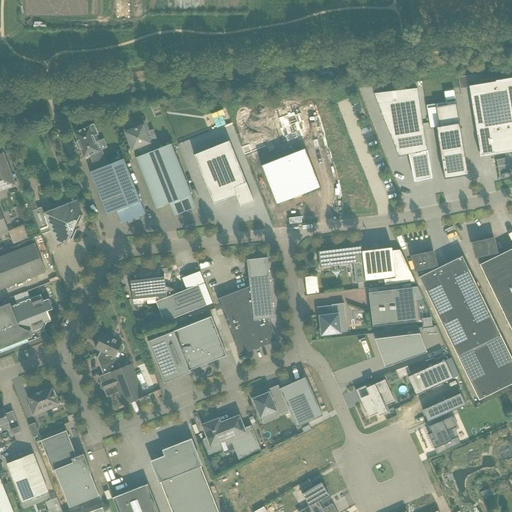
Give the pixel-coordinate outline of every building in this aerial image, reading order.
[(476,74),(467,75),(468,82),(477,80),(476,74)] [(511,78),(496,81),(469,86),(479,152),(480,157),(511,151),(511,78)] [(417,88),(373,93),(398,157),(408,155),(414,179),(431,175),(417,88)] [(445,102),(426,105),(427,110),(430,129),(436,128),(444,179),(467,175),(467,171),(456,102),(454,90),(444,92),(445,102)] [(294,112),(278,118),(282,128),(280,128),(284,138),(285,137),(287,142),(303,135),(301,130),(307,128),(300,113),(295,115),(294,112)] [(140,156),(135,158),(155,209),(169,204),(173,215),(195,207),(191,195),(171,144),(152,151),(149,143),(145,133),(149,132),(145,121),(134,125),(124,129),(126,133),(132,149),(137,148),(140,156)] [(87,128),(74,133),(84,157),(90,155),(92,162),(98,160),(101,168),(107,165),(101,150),(107,148),(104,139),(98,142),(95,143),(94,141),(93,137),(95,136),(92,126),(87,128)] [(241,206),(254,201),(230,140),(194,154),(214,203),(236,195),(241,206)] [(251,152),(248,145),(242,147),(241,147),(244,155),(251,152)] [(0,191),(15,185),(3,154),(0,147),(0,191)] [(261,166),(277,206),(320,188),(305,149),(261,166)] [(96,170),(90,172),(107,215),(117,211),(121,222),(144,213),(140,202),(123,159),(107,165),(101,168),(96,170)] [(72,240),(82,216),(80,215),(81,211),(77,200),(43,213),(41,207),(32,211),(41,235),(51,231),(57,246),(68,242),(69,238),(72,240)] [(0,235),(8,232),(0,211),(0,235)] [(479,265),(511,331),(511,330),(511,248),(497,256),(493,239),(473,244),(476,257),(477,257),(480,264),(479,265)] [(0,290),(46,272),(34,243),(0,256),(0,290)] [(318,252),(320,267),(348,263),(349,268),(353,267),(355,283),(369,282),(368,270),(365,271),(363,251),(361,251),(360,248),(348,249),(348,248),(318,252)] [(415,270),(417,270),(420,277),(419,277),(478,400),(511,383),(511,359),(462,257),(437,270),(435,266),(436,266),(433,252),(412,257),(415,270)] [(268,319),(274,318),(274,317),(268,267),(248,270),(250,286),(217,299),(239,356),(277,341),(268,319)] [(130,281),(130,282),(132,300),(155,297),(156,302),(164,322),(207,306),(198,285),(176,294),(175,293),(175,292),(174,291),(173,290),(172,289),(171,288),(170,288),(169,288),(167,287),(165,288),(164,277),(130,281)] [(368,293),(372,327),(416,321),(412,287),(368,293)] [(0,353),(2,353),(28,342),(39,338),(39,337),(38,338),(38,337),(41,336),(40,333),(44,331),(44,329),(46,323),(51,321),(47,311),(53,309),(49,299),(43,301),(40,295),(10,307),(9,305),(0,308),(0,353)] [(319,329),(320,337),(328,336),(327,334),(340,333),(347,332),(346,320),(344,303),(331,305),(332,313),(329,313),(330,315),(320,317),(321,329),(319,329)] [(190,372),(189,370),(216,360),(216,359),(215,359),(214,356),(225,352),(211,317),(173,331),(148,341),(164,383),(190,372)] [(97,359),(100,367),(114,361),(113,360),(121,343),(118,342),(119,341),(111,337),(110,338),(102,334),(101,336),(99,337),(99,339),(99,342),(98,343),(100,344),(97,349),(101,351),(97,359)] [(419,334),(375,339),(385,367),(426,352),(419,334)] [(444,361),(408,377),(416,395),(453,379),(444,361)] [(99,377),(107,397),(118,392),(123,405),(143,397),(130,365),(99,377)] [(407,366),(396,370),(399,378),(410,374),(407,366)] [(323,416),(305,377),(280,388),(288,406),(298,427),(323,416)] [(386,392),(382,382),(366,389),(369,395),(361,399),(363,403),(361,404),(365,413),(367,412),(369,418),(377,414),(379,417),(387,413),(379,395),(386,392)] [(288,406),(280,388),(278,385),(269,389),(271,393),(262,396),(262,395),(252,399),(255,406),(257,405),(262,417),(288,406)] [(57,404),(55,398),(56,397),(54,390),(52,391),(51,388),(42,392),(42,391),(35,394),(36,395),(28,398),(31,404),(29,405),(33,415),(45,410),(44,408),(49,406),(50,408),(56,406),(55,404),(57,404)] [(460,394),(422,410),(427,422),(465,405),(460,394)] [(0,425),(9,423),(3,408),(0,409),(0,425)] [(238,417),(220,424),(218,420),(215,421),(214,420),(212,419),(210,420),(208,420),(205,423),(206,425),(203,426),(208,437),(202,439),(207,452),(232,443),(239,460),(260,449),(251,425),(243,429),(238,417)] [(457,427),(452,417),(442,421),(428,427),(431,434),(428,435),(430,438),(429,438),(430,440),(434,449),(444,444),(447,450),(460,444),(457,437),(451,440),(447,432),(457,427)] [(9,426),(13,434),(20,431),(17,423),(9,426)] [(39,435),(38,432),(35,423),(29,425),(33,437),(39,435)] [(52,471),(55,470),(69,508),(99,496),(86,463),(85,464),(82,455),(76,457),(66,431),(42,440),(41,441),(52,471)] [(460,453),(471,448),(473,453),(484,448),(479,437),(457,447),(460,453)] [(164,451),(167,457),(152,462),(171,511),(218,511),(190,441),(164,451)] [(7,464),(22,502),(48,492),(33,454),(15,461),(12,459),(9,463),(7,464)] [(0,511),(12,511),(0,479),(0,511)] [(323,511),(318,501),(328,495),(321,483),(313,488),(311,484),(300,490),(312,511),(323,511)] [(158,511),(151,493),(148,484),(112,498),(117,511),(158,511)] [(488,489),(480,493),(482,499),(491,495),(488,489)] [(49,511),(62,511),(57,497),(46,501),(49,511)]
